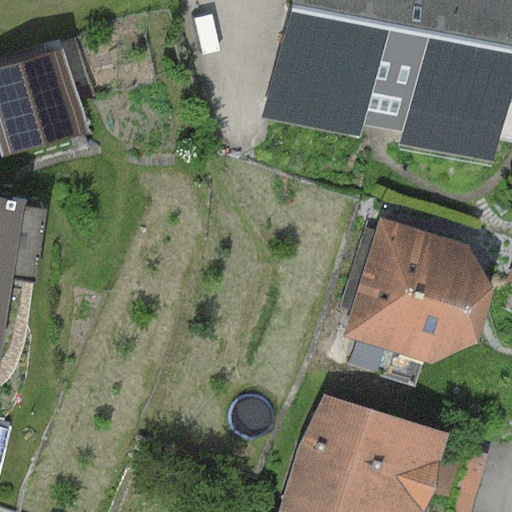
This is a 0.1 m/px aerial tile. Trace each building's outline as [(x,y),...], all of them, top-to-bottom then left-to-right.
[(511,0),(273,0),(252,117),(482,160),(486,137),(507,140),(511,112),(511,0)] [(57,51),(0,67),(0,157),(81,134),(57,51)] [(17,199),(0,196),(0,300),(4,278),(28,282),(39,208),(16,205),(17,199)] [(376,216),(338,336),(423,364),(467,341),(484,285),(459,242),(376,216)] [(511,283),(509,283),(501,310),(511,314),(511,283)] [(275,511),(415,511),(417,505),(440,511),(468,511),(485,456),(438,442),(442,430),(320,395),(298,436),(275,511)]
